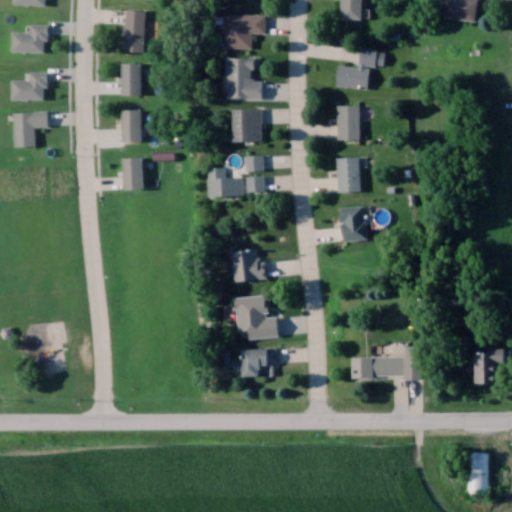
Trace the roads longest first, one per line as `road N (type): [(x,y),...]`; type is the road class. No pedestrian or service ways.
road 1 (residential): [(511,418),(0,420)]
road 2 (residential): [(102,420),(86,203),(83,0)]
road 3 (residential): [(317,418),(300,189),(301,0)]
